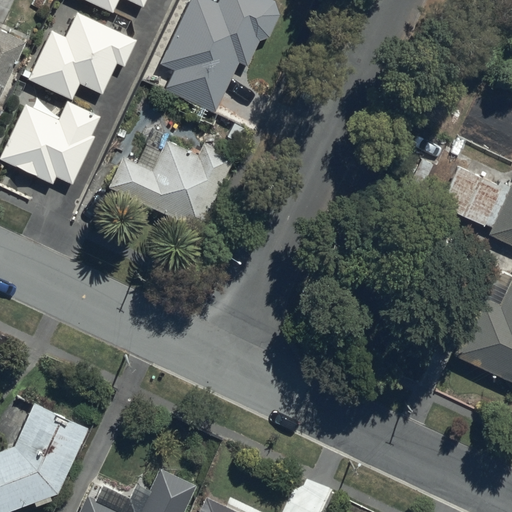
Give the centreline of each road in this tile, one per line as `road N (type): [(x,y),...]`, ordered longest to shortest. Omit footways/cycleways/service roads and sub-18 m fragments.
road 1 (residential): [(399,0),(378,60),(222,365)]
road 2 (residential): [(511,502),(222,365)]
road 3 (residential): [(222,365),(0,257)]
